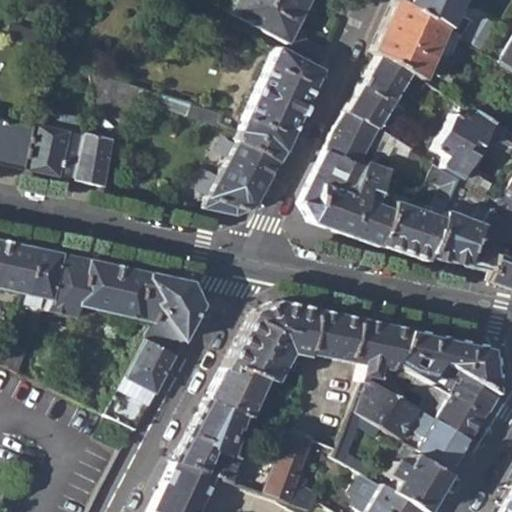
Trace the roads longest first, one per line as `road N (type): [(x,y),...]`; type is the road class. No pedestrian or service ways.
road 1 (residential): [(118,511),(245,255)]
road 2 (residential): [(245,255),(363,0)]
road 3 (tertiary): [(511,316),(245,255)]
road 4 (tertiary): [(0,203),(245,255)]
